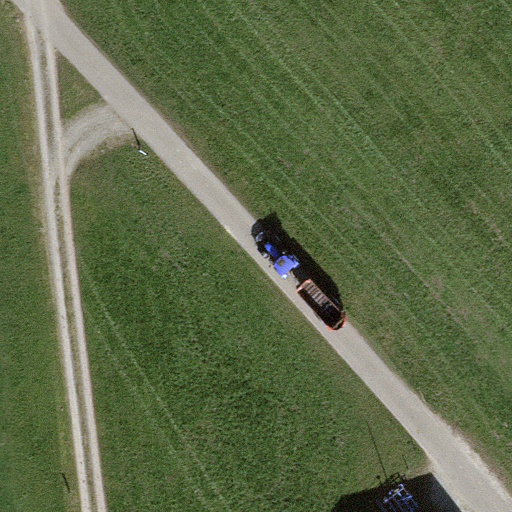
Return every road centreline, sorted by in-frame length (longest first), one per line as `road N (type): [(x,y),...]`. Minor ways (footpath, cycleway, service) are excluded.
road 1 (unclassified): [(27,0),(430,436),(490,511)]
road 2 (track): [(33,0),(96,511)]
